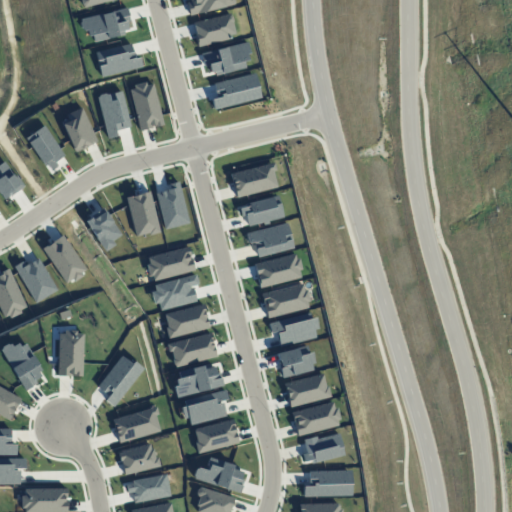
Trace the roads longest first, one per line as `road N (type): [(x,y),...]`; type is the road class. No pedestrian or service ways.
road 1 (secondary): [(310,0),(325,116),(414,398),(435,511)]
road 2 (residential): [(262,511),(274,465),(155,0)]
road 3 (secondary): [(487,511),(478,415),(411,169),(406,0)]
road 4 (residential): [(325,116),(112,168),(0,238)]
